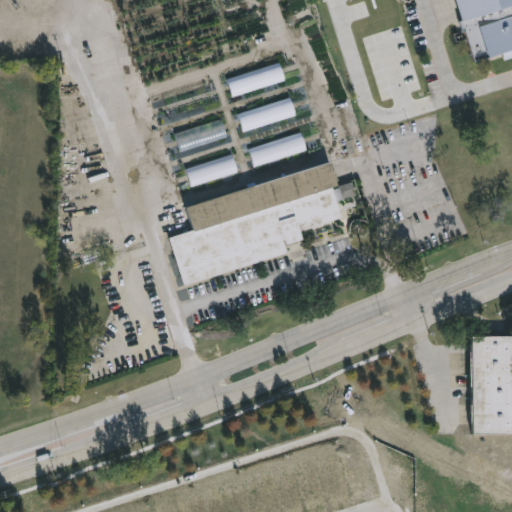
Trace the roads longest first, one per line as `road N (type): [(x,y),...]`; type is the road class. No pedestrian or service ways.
road 1 (secondary): [(0,478),(511,288)]
road 2 (secondary): [(511,248),(0,437)]
